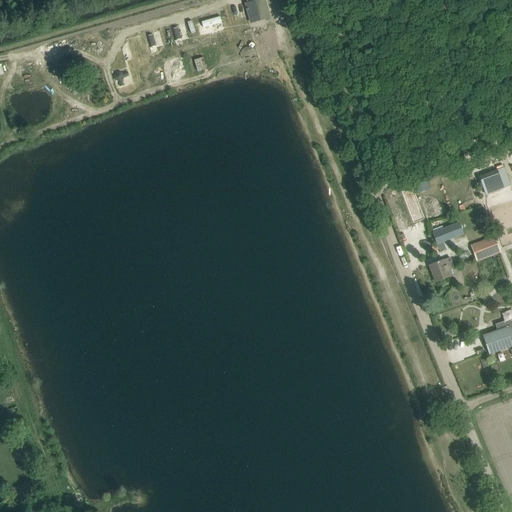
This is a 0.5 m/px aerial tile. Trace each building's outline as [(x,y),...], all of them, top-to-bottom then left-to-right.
[(245,0),(247,4),(245,4),(249,17),(268,12),(264,0),(245,0)] [(217,5),(197,9),(198,15),(218,12),(217,5)] [(178,28),(172,29),(175,41),(181,39),(178,28)] [(153,35),(147,36),(150,48),(156,46),(153,35)] [(116,73),(114,76),(115,80),(118,82),(120,87),(124,86),(122,81),(124,78),(129,76),(128,72),(123,74),(120,72),(116,73)] [(498,171),(479,178),(486,195),(504,188),(498,171)] [(397,187),(391,189),(393,197),(399,196),(397,187)] [(433,233),(437,245),(438,244),(442,243),(443,242),(464,235),(460,224),(433,233)] [(471,246),(478,264),(502,254),(495,236),(471,246)] [(440,262),(439,262),(430,266),(436,283),(450,277),(448,271),(454,269),(450,258),(444,260),(440,262)] [(492,333),(483,336),(490,354),(511,346),(511,318),(495,325),(498,331),(492,333)] [(457,367),(462,388),(469,386),(464,366),(457,367)]
